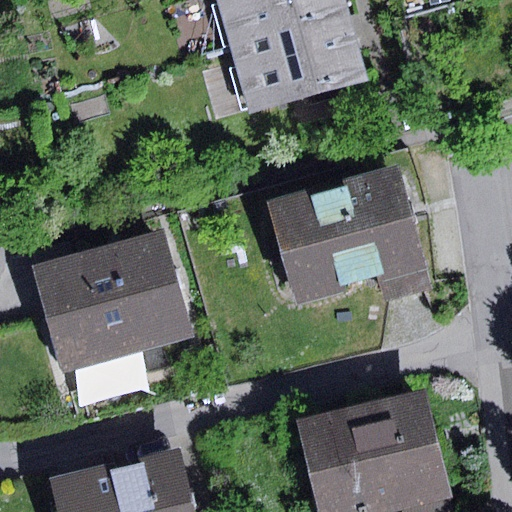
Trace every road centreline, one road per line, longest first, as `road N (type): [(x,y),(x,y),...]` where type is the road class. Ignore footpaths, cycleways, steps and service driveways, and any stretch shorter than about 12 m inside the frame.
road 1 (unclassified): [(497,340),(0,456)]
road 2 (residential): [(471,176),(497,340)]
road 3 (residential): [(497,340),(511,466)]
